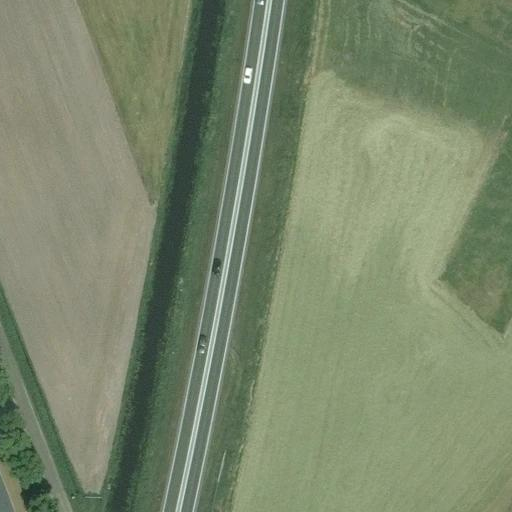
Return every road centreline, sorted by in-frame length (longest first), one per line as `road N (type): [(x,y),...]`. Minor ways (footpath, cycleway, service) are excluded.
road 1 (trunk): [(180,511),(266,0)]
road 2 (unclassified): [(72,511),(0,332)]
